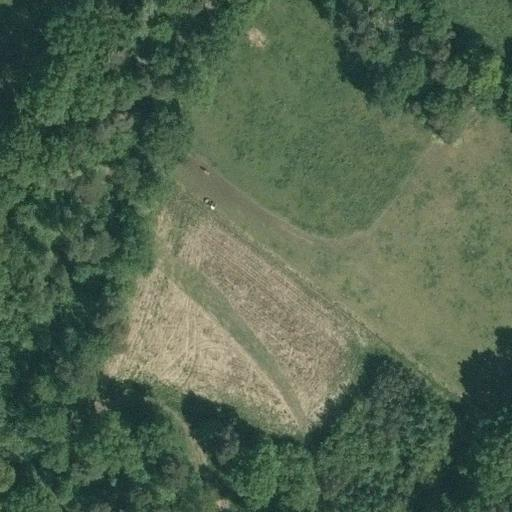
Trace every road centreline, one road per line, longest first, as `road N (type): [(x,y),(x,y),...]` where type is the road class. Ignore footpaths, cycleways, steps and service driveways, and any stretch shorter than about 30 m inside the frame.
road 1 (track): [(0,191),(105,0)]
road 2 (track): [(0,471),(68,438),(96,401)]
